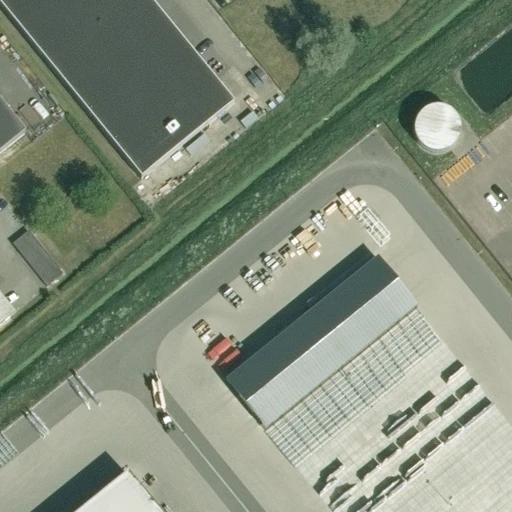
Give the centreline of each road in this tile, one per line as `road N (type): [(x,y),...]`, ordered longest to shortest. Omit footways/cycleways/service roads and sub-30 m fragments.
road 1 (unclassified): [(511,317),(374,146),(118,355)]
road 2 (unclassified): [(118,355),(247,511)]
road 3 (unclassified): [(118,355),(0,452)]
